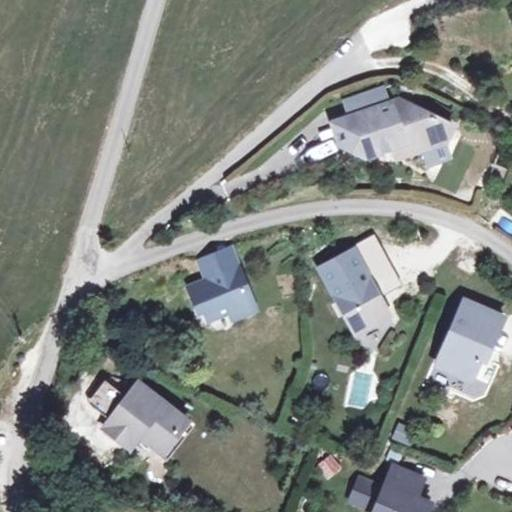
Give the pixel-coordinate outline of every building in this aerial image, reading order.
[(396,100),(336,120),(342,142),(368,154),(393,147),(404,143),(416,151),(446,142),(452,129),(438,117),(410,103),(398,107),(396,100)] [(404,143),(393,147),(396,157),(416,151),(404,143)] [(511,219),(499,212),(493,222),(511,233),(511,219)] [(211,275),(244,267),(239,251),(206,258),(211,275)] [(327,269),(334,285),(361,272),(353,256),(327,269)] [(257,306),(244,267),(211,275),(188,283),(194,307),(200,307),(201,315),(220,311),(232,315),(257,306)] [(334,285),(329,288),(353,335),(387,318),(364,270),(361,272),(334,285)] [(465,300),(435,363),(469,379),(478,359),(485,345),(489,348),(504,318),(465,300)] [(489,348),(485,345),(478,359),(483,362),(489,348)] [(105,414),(121,391),(105,379),(88,402),(105,414)] [(190,422),(141,384),(106,428),(132,449),(143,435),(166,453),(190,422)] [(408,444),(414,429),(397,423),(392,438),(408,444)] [(315,464),(326,480),(342,468),(331,453),(315,464)] [(354,496),(378,507),(375,511),(428,511),(433,502),(419,496),(427,478),(397,464),(389,482),(387,487),(363,476),(354,496)]
